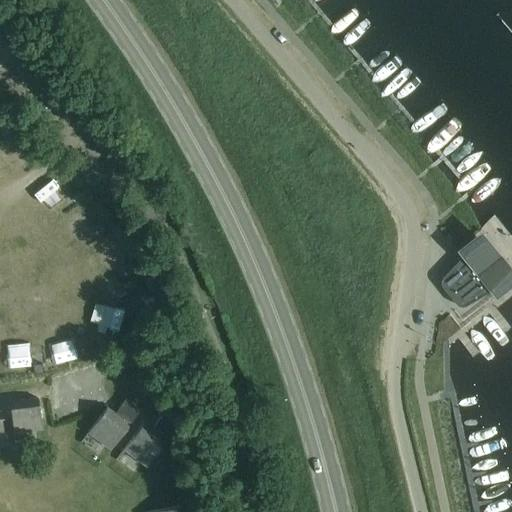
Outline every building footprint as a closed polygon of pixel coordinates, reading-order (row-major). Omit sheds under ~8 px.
[(9,132),(15,127),(11,121),(4,125),(9,132)] [(76,201),(83,196),(78,190),(72,194),(76,201)] [(99,233),(105,229),(101,222),(94,227),(99,233)] [(466,305),(493,289),(490,285),(506,269),(487,246),(468,257),(465,254),(443,276),(443,277),(442,277),(442,278),(441,278),(441,279),(441,280),(441,281),(441,282),(441,283),(441,284),(441,285),(441,286),(442,286),(442,287),(443,287),(455,303),(455,304),(456,304),(457,305),(458,305),(458,306),(459,306),(460,306),(461,306),(462,306),(463,306),(464,306),(465,306),(465,305),(466,305)] [(128,275),(134,270),(130,264),(123,268),(128,275)] [(144,299),(151,294),(147,288),(140,292),(144,299)] [(82,360),(90,358),(88,350),(80,352),(82,360)] [(34,372),(42,372),(41,364),(33,364),(34,372)] [(39,397),(10,401),(14,431),(42,427),(39,397)] [(112,448),(130,423),(141,409),(127,399),(116,413),(107,406),(89,430),(112,448)] [(148,464),(166,440),(176,426),(162,416),(152,430),(143,423),(125,447),(148,464)]
